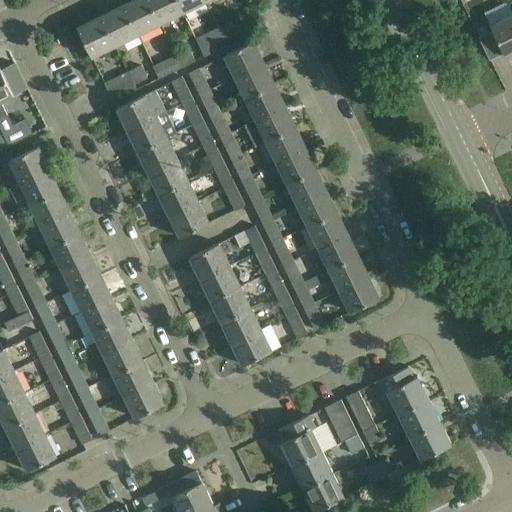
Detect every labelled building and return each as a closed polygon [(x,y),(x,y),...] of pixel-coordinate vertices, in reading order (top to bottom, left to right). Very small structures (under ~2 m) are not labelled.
[(133,0),(123,5),(137,35),(160,24),(148,0),(133,0)] [(148,0),(160,24),(183,13),(176,0),(148,0)] [(205,2),(204,0),(176,0),(183,13),(205,2)] [(101,16),(115,46),(137,35),(123,5),(101,16)] [(511,15),(490,26),(505,55),(504,56),(505,57),(507,56),(507,55),(511,52),(511,15)] [(115,46),(101,16),(77,27),(91,58),(115,46)] [(231,20),(217,27),(223,41),(238,34),(231,20)] [(195,38),(204,56),(219,49),(216,45),(223,41),(223,40),(217,27),(195,38)] [(227,81),(264,63),(253,41),(224,56),(229,66),(221,70),(227,81)] [(188,48),(174,55),(180,68),(195,61),(188,48)] [(158,79),(180,68),(174,55),(152,66),(158,79)] [(0,124),(4,133),(8,131),(24,123),(19,114),(9,119),(7,115),(0,102),(27,89),(14,63),(0,70),(0,68),(0,124)] [(235,78),(245,99),(274,84),(264,63),(227,81),(227,82),(235,78)] [(127,72),(136,90),(134,85),(148,79),(141,66),(127,72)] [(188,73),(199,95),(210,90),(199,68),(188,73)] [(113,101),(136,90),(127,72),(104,83),(113,101)] [(171,82),(181,104),(191,99),(180,77),(171,82)] [(239,114),(244,126),(285,106),(274,84),(245,99),(250,108),(239,114)] [(117,108),(128,130),(166,111),(155,89),(117,108)] [(199,95),(209,116),(220,111),(210,90),(199,95)] [(192,125),(201,120),(191,99),(181,104),(192,125)] [(295,127),(285,106),(244,126),(255,147),(266,141),(295,127)] [(166,111),(128,130),(138,151),(167,137),(176,132),(166,111)] [(220,111),(209,116),(220,138),(231,132),(220,111)] [(211,142),(201,120),(192,125),(202,146),(211,142)] [(26,122),(4,133),(10,145),(32,134),(26,122)] [(266,141),(276,163),(306,148),(295,127),(266,141)] [(231,132),(220,138),(230,159),(241,154),(231,132)] [(0,150),(10,145),(4,133),(0,134),(0,150)] [(167,137),(138,151),(148,173),(178,158),(167,137)] [(213,168),(222,163),(211,142),(202,146),(207,155),(202,158),(208,170),(212,167),(213,168)] [(20,183),(49,169),(38,147),(10,161),(20,183)] [(276,163),(287,184),(316,170),(306,148),(276,163)] [(241,154),(230,159),(241,180),(251,175),(241,154)] [(148,173),(159,194),(188,180),(178,158),(148,173)] [(223,189),(232,185),(222,163),(213,168),(223,189)] [(59,190),(49,169),(20,183),(9,188),(19,209),(31,204),(59,190)] [(287,184),(297,205),(326,191),(316,170),(287,184)] [(241,180),(251,202),(262,196),(251,175),(241,180)] [(169,215),(199,201),(188,180),(159,194),(169,215)] [(243,206),(232,185),(223,189),(234,211),(243,206)] [(41,225),(70,211),(59,190),(31,204),(41,225)] [(308,227),(337,212),(326,191),(297,205),(308,227)] [(262,196),(251,202),(262,223),(272,218),(262,196)] [(209,223),(199,201),(169,215),(180,237),(209,223)] [(51,247),(80,233),(70,211),(41,225),(51,247)] [(347,234),(337,212),(308,227),(318,248),(347,234)] [(14,238),(4,217),(0,218),(0,234),(4,243),(14,238)] [(262,223),(272,244),(283,239),(272,218),(262,223)] [(255,252),(265,247),(256,227),(245,232),(255,252)] [(51,247),(62,268),(90,254),(80,233),(51,247)] [(318,248),(329,269),(358,255),(347,234),(318,248)] [(15,264),(25,259),(14,238),(4,243),(15,264)] [(272,244),(283,266),(293,260),(283,239),(272,244)] [(190,257),(200,279),(229,265),(219,243),(190,257)] [(255,252),(266,274),(276,269),(265,247),(255,252)] [(0,251),(0,272),(8,268),(0,251)] [(63,294),(72,289),(101,275),(90,254),(62,268),(52,273),(63,294)] [(360,280),(368,276),(358,255),(329,269),(339,291),(360,280)] [(35,281),(25,259),(15,264),(25,286),(35,281)] [(293,260),(283,266),(293,287),(303,282),(293,260)] [(211,300),(240,286),(229,265),(200,279),(211,300)] [(0,272),(0,277),(8,294),(19,290),(8,268),(0,272)] [(276,295),(286,290),(276,269),(266,274),(276,295)] [(314,303),(307,290),(324,282),(320,274),(303,282),(293,287),(304,308),(314,303)] [(111,297),(101,275),(72,289),(83,311),(111,297)] [(368,276),(360,280),(339,291),(350,312),(379,298),(368,276)] [(35,281),(25,286),(36,307),(46,302),(35,281)] [(221,322),(250,308),(240,286),(211,300),(221,322)] [(19,290),(8,294),(19,316),(29,311),(19,290)] [(289,320),(299,315),(286,290),(276,295),(289,320)] [(93,332),(122,318),(111,297),(83,311),(93,332)] [(46,328),(56,323),(46,302),(36,307),(46,328)] [(314,303),(304,308),(314,330),(324,325),(314,303)] [(261,329),(250,308),(221,322),(232,343),(261,329)] [(33,319),(29,311),(19,316),(4,323),(8,331),(33,319)] [(299,315),(289,320),(297,338),(307,333),(299,315)] [(122,318),(93,332),(97,340),(87,345),(93,358),(103,353),(132,339),(122,318)] [(67,345),(56,323),(46,328),(57,350),(67,345)] [(271,351),(261,329),(232,343),(242,365),(271,351)] [(40,358),(50,353),(39,332),(29,336),(40,358)] [(103,353),(114,375),(143,361),(132,339),(103,353)] [(67,371),(77,366),(67,345),(57,350),(67,371)] [(0,350),(0,377),(14,371),(3,349),(0,350)] [(50,380),(60,375),(50,353),(40,358),(50,380)] [(114,375),(124,396),(153,382),(143,361),(114,375)] [(88,387),(77,366),(67,371),(78,392),(88,387)] [(387,392),(399,414),(429,400),(417,376),(413,378),(408,366),(378,381),(384,393),(387,392)] [(0,404),(24,392),(14,371),(0,377),(0,404)] [(71,396),(60,375),(50,380),(61,401),(71,396)] [(164,404),(153,382),(124,396),(135,418),(164,404)] [(88,414),(98,409),(88,387),(78,392),(88,414)] [(346,397),(363,431),(375,426),(358,390),(346,397)] [(0,414),(6,428),(35,413),(24,392),(0,404),(0,414)] [(61,401),(71,422),(81,417),(71,396),(61,401)] [(341,442),(358,434),(341,399),(324,407),(341,442)] [(399,414),(410,437),(439,421),(429,400),(399,414)] [(98,409),(88,414),(99,435),(109,431),(98,409)] [(17,449),(45,435),(35,413),(6,428),(17,449)] [(280,443),(292,467),(321,451),(311,429),(314,428),(308,416),(278,430),(284,441),(280,443)] [(81,417),(71,422),(82,444),(92,439),(81,417)] [(439,421),(410,437),(421,460),(451,445),(439,421)] [(382,439),(375,426),(363,431),(369,445),(382,439)] [(364,447),(358,434),(341,442),(345,440),(351,454),(364,447)] [(56,456),(45,435),(17,449),(27,471),(44,463),(56,456)] [(321,451),(292,467),(303,489),(333,474),(321,451)] [(375,464),(382,478),(395,472),(388,458),(375,464)] [(370,484),(382,478),(375,464),(363,470),(370,484)] [(166,485),(179,511),(201,511),(214,506),(202,481),(196,470),(166,485)] [(333,474),(303,489),(314,511),(344,497),(333,474)]
